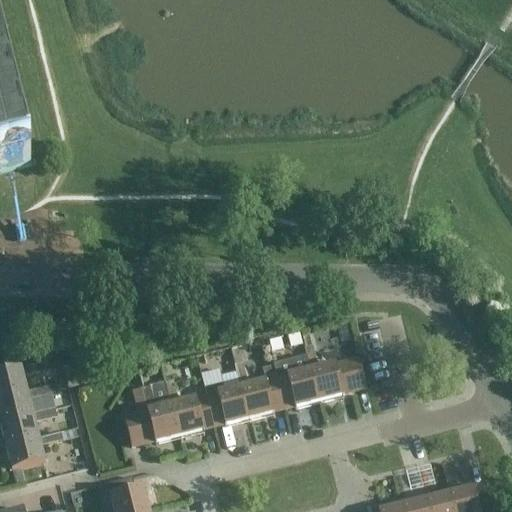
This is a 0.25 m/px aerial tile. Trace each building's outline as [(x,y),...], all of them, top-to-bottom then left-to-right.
[(0,173),(36,165),(0,21),(0,173)] [(312,371),(320,404),(344,398),(344,395),(367,389),(360,362),(337,367),(336,364),(319,369),(314,347),(306,349),(308,357),(311,371),(312,371)] [(311,371),(308,357),(274,365),(278,383),(285,410),(295,407),(295,410),(320,404),(312,371),(311,371)] [(0,400),(28,394),(28,393),(24,377),(46,372),(43,364),(0,374),(0,400)] [(285,410),(278,383),(267,385),(267,382),(249,386),(244,365),(236,367),(242,388),(251,421),(274,415),(274,412),(285,410)] [(215,427),(208,400),(207,400),(197,402),(197,400),(179,404),(174,382),(166,384),(172,406),(180,439),(205,433),(204,430),(215,427)] [(172,406),(166,384),(166,383),(149,387),(149,388),(142,390),(148,413),(138,415),(138,417),(125,420),(132,448),(155,442),(156,445),(180,439),(172,406)] [(242,388),(226,392),(224,384),(204,389),(207,400),(208,400),(215,427),(225,425),(225,427),(251,421),(242,388)] [(34,417),(34,416),(30,401),(52,396),(50,388),(28,393),(28,394),(0,400),(0,421),(1,425),(34,417)] [(40,440),(36,424),(57,419),(55,411),(34,416),(34,417),(1,425),(7,448),(40,440)] [(78,440),(76,432),(68,434),(70,442),(78,440)] [(13,473),(46,464),(42,447),(63,442),(61,434),(40,440),(7,448),(13,473)] [(136,491),(133,480),(133,479),(109,485),(112,497),(111,498),(114,511),(149,511),(144,489),(136,491)] [(454,511),(492,511),(489,495),(477,498),(474,489),(450,495),(454,511)] [(454,511),(450,495),(427,501),(429,511),(454,511)] [(429,511),(427,501),(404,507),(404,511),(429,511)]
